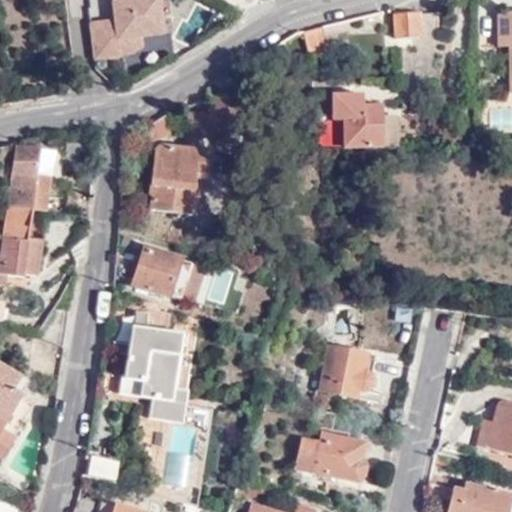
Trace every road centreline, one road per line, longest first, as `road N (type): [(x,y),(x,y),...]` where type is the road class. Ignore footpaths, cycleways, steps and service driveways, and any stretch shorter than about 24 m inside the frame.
road 1 (residential): [(52,511),(103,211),(105,109)]
road 2 (residential): [(353,0),(275,23),(185,81),(105,109)]
road 3 (residential): [(442,321),(403,511)]
